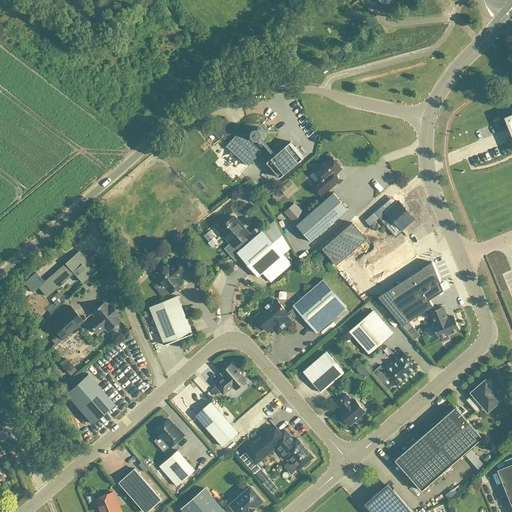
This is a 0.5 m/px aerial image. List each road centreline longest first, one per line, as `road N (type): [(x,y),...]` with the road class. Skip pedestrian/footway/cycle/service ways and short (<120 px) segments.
road 1 (unclassified): [(0,276),(160,137),(210,110),(305,91),(428,118)]
road 2 (unclassified): [(47,496),(213,349),(238,341),(348,463)]
road 3 (unclassified): [(460,259),(486,341),(348,463)]
road 4 (unclassified): [(428,118),(427,170),(460,259)]
road 5 (unclassified): [(0,380),(47,496)]
